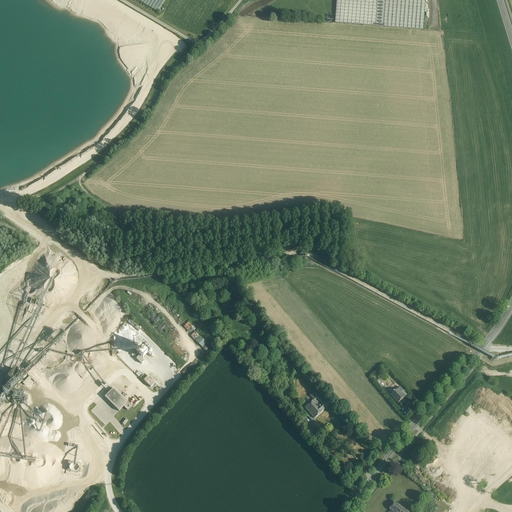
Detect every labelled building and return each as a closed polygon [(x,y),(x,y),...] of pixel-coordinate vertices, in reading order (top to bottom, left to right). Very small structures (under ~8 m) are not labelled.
[(336,0),(335,23),(423,30),(424,27),(425,0),(336,0)] [(189,322),(183,326),(187,330),(192,326),(189,322)] [(203,347),(207,343),(201,336),(196,340),(203,347)] [(244,340),(241,342),(247,348),(249,346),(244,340)] [(152,354),(144,346),(136,354),(144,362),(152,354)] [(152,381),(148,377),(144,381),(153,389),(159,383),(154,379),(152,381)] [(402,387),(394,395),(402,403),(408,397),(403,392),(405,390),(402,387)] [(132,406),(114,389),(105,398),(120,412),(124,407),(128,411),(132,406)] [(320,397),(315,392),(311,396),(312,398),(305,405),(306,407),(303,409),(309,416),(311,414),(316,420),(331,407),(325,401),(323,402),(319,397),(320,397)] [(318,437),(310,428),(305,432),(313,441),(318,437)] [(408,511),(395,502),(390,509),(391,511),(390,511),(408,511)]
